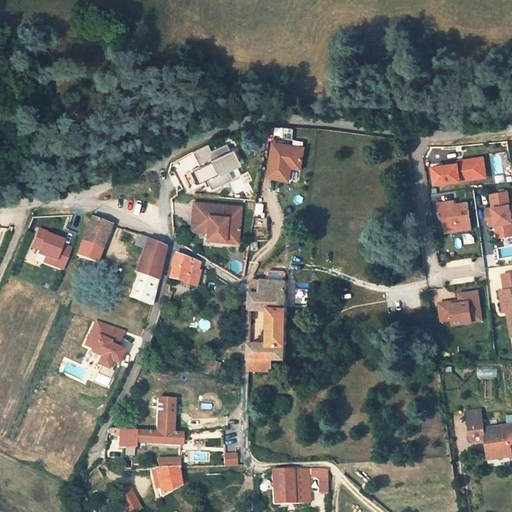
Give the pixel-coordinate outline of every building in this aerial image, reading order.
[(208,144),(192,152),(199,167),(205,164),(210,176),(204,179),(210,190),(231,180),(228,173),(241,166),(234,151),(231,152),(227,143),(211,151),(208,144)] [(302,174),(305,151),(272,145),(266,182),(290,186),(291,177),(289,177),(289,172),(302,174)] [(463,162),(432,167),(435,184),(473,179),(472,171),(481,170),(480,157),(462,160),(463,162)] [(472,171),(473,179),(486,177),(483,157),(480,157),(481,170),(472,171)] [(508,191),(491,194),(493,208),(487,208),(485,211),(486,219),(489,221),(490,226),(496,225),(500,224),(502,237),(511,235),(511,217),(511,212),(508,212),(507,206),(510,205),(508,191)] [(454,201),(437,203),(439,211),(443,211),(446,232),(472,228),(468,202),(455,204),(454,201)] [(233,207),(192,202),(190,217),(205,219),(204,232),(203,235),(222,237),(221,242),(235,244),(238,218),(232,218),(233,207)] [(77,255),(96,263),(111,224),(92,217),(77,255)] [(205,219),(190,217),(189,231),(204,232),(205,219)] [(33,218),(27,232),(35,234),(40,221),(33,218)] [(138,272),(129,297),(151,305),(157,280),(165,246),(147,239),(148,238),(138,234),(135,245),(143,248),(136,271),(138,272)] [(197,272),(195,271),(197,265),(197,263),(174,254),(169,278),(171,281),(173,282),(174,279),(186,282),(186,283),(193,285),(197,272)] [(511,272),(503,274),(505,290),(500,290),(504,312),(510,311),(511,316),(508,317),(510,330),(511,329),(511,272)] [(285,306),(286,281),(251,279),(251,306),(270,308),(269,342),(250,342),(249,368),(271,369),(272,357),(284,357),(284,344),(286,344),(287,307),(285,306)] [(451,301),(439,303),(442,320),(452,318),(453,324),(473,321),(471,313),(481,311),(478,291),(460,293),(460,300),(461,302),(451,303),(451,301)] [(481,311),(471,313),(473,321),(482,320),(481,311)] [(117,347),(123,331),(92,319),(81,348),(95,354),(91,364),(104,369),(107,362),(115,365),(121,348),(117,347)] [(219,363),(206,359),(201,371),(215,375),(219,363)] [(158,399),(156,433),(167,433),(174,434),(176,400),(158,399)] [(500,452),(501,457),(511,455),(511,423),(485,427),(484,423),(469,425),(471,440),(488,438),(488,443),(485,443),(487,454),(500,452)] [(118,446),(135,447),(135,442),(180,445),(180,434),(174,434),(167,433),(156,433),(148,432),(128,430),(109,428),(108,433),(113,433),(113,431),(119,431),(118,446)] [(238,453),(225,454),(225,467),(237,466),(238,453)] [(158,470),(168,469),(168,459),(158,460),(158,470)] [(178,469),(179,469),(180,459),(168,459),(168,469),(178,469)] [(154,470),(160,496),(180,485),(179,476),(178,469),(168,469),(158,470),(154,470)] [(322,477),(322,485),(328,485),(327,470),(323,469),(316,469),(309,469),(272,470),(273,504),(309,503),(309,477),(322,477)] [(118,491),(124,502),(133,497),(128,487),(118,491)] [(132,511),(139,508),(133,497),(124,502),(120,504),(124,511),(132,511)]
